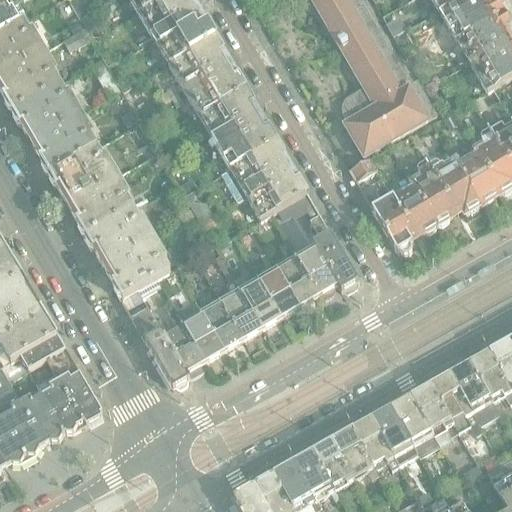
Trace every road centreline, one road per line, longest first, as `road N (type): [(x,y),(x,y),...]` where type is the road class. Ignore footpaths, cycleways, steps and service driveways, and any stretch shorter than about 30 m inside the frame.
road 1 (tertiary): [(194,500),(511,322)]
road 2 (residential): [(216,0),(397,308)]
road 3 (tertiary): [(161,448),(0,179)]
road 4 (tertiary): [(397,308),(161,448)]
road 5 (tertiary): [(511,245),(397,308)]
road 6 (tertiary): [(161,448),(54,511)]
